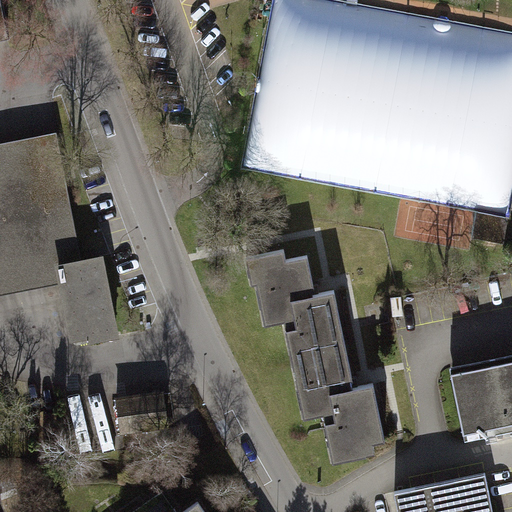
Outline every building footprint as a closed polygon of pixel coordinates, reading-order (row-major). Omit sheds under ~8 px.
[(0,144),(0,292),(14,290),(61,280),(72,337),(115,329),(100,257),(81,261),(55,134),(0,144)] [(505,245),(509,219),(476,213),(471,239),(505,245)] [(284,254),(247,262),(262,329),(293,323),(338,313),(334,295),(315,299),(312,285),(307,262),(287,266),(284,254)] [(338,313),(293,323),(295,331),(285,333),(304,421),(321,417),(332,466),(387,454),(372,386),(355,390),(352,376),(338,313)] [(511,369),(455,381),(466,441),(511,431),(511,369)] [(163,393),(117,399),(121,430),(167,424),(163,393)] [(413,495),(396,498),(398,511),(496,511),(491,482),(487,483),(413,495)] [(203,511),(196,502),(182,511),(203,511)]
